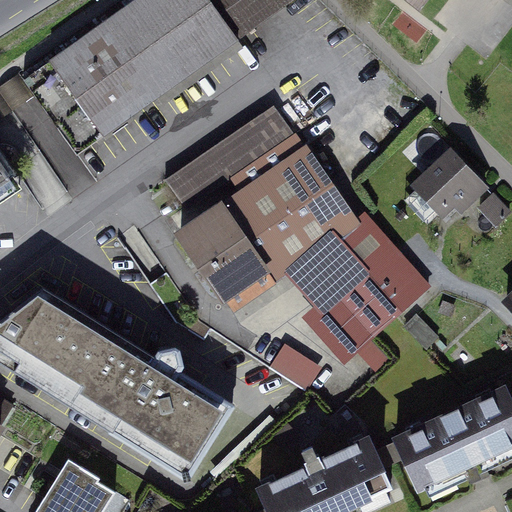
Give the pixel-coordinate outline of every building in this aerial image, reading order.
[(144,0),(30,82),(79,149),(287,0),(144,0)] [(395,0),(415,16),(427,0),(395,0)] [(0,86),(0,117),(33,96),(19,74),(0,86)] [(225,190),(154,237),(202,310),(337,221),(265,111),(163,178),(174,195),(200,177),(206,186),(218,178),(225,190)] [(487,187),(455,150),(402,197),(425,222),(448,202),(458,213),(487,187)] [(0,177),(0,198),(10,192),(0,177)] [(494,190),(478,205),(496,224),(511,209),(494,190)] [(348,359),(423,289),(379,242),(304,312),(348,359)] [(61,302),(16,373),(191,482),(235,411),(173,372),(167,354),(151,359),(61,302)] [(271,364),(308,388),(322,366),(286,342),(271,364)] [(511,455),(511,399),(509,391),(397,439),(421,495),(511,455)] [(264,511),(358,511),(393,497),(368,441),(255,489),(264,511)] [(78,511),(94,489),(48,458),(14,509),(19,511),(78,511)]
